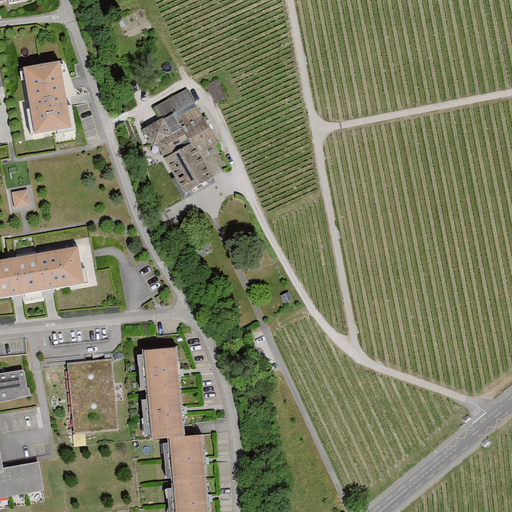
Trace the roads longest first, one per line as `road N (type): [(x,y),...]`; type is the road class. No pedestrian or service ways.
road 1 (track): [(108,124),(194,84),(298,286),(328,331),(356,354)]
road 2 (track): [(356,354),(290,0)]
road 3 (residential): [(71,15),(138,215),(192,311)]
road 4 (residential): [(192,311),(225,385),(240,511)]
road 5 (track): [(511,92),(316,129)]
road 6 (residential): [(192,311),(0,329)]
road 7 (tertiary): [(380,511),(511,402)]
road 8 (track): [(356,354),(462,397),(490,420)]
